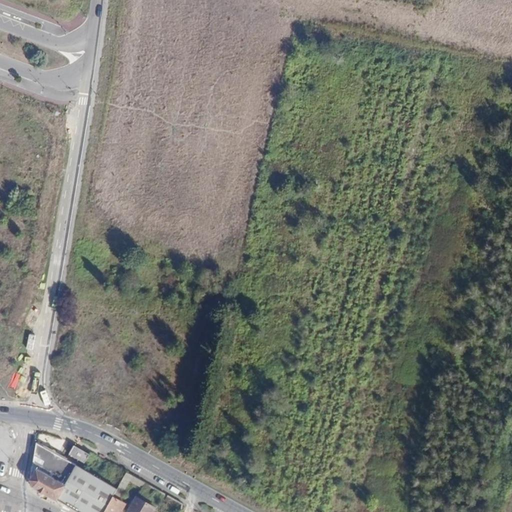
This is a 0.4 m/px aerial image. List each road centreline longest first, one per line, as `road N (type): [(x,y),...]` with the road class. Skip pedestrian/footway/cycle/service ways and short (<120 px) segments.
road 1 (residential): [(29,415),(90,64)]
road 2 (primary): [(239,511),(108,439),(29,415)]
